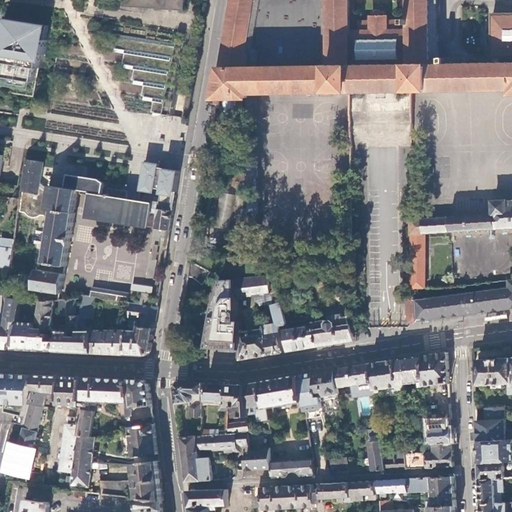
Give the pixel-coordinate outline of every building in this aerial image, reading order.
[(183,10),(183,0),(121,0),(121,6),(183,10)] [(187,0),(187,12),(200,13),(201,0),(187,0)] [(511,200),(494,202),(495,212),(489,213),(489,215),(409,220),(410,236),(426,234),(511,228),(511,64),(502,65),(502,63),(494,63),(494,65),(448,66),(448,64),(441,64),(441,66),(437,66),(430,66),(429,0),(231,0),(220,68),(218,68),(214,101),(215,101),(214,105),(222,104),(222,101),(244,101),(244,98),(247,98),(247,96),(258,95),(349,94),(411,94),(504,90),(505,95),(511,95),(511,200)] [(429,0),(430,66),(437,66),(436,0),(429,0)] [(511,13),(491,14),(491,17),(511,17),(511,53),(492,54),(492,57),(511,56),(511,13)] [(511,17),(491,17),(492,54),(511,53),(511,17)] [(10,34),(13,20),(7,19),(5,33),(10,34)] [(43,39),(45,25),(13,20),(10,34),(5,33),(2,49),(5,49),(3,63),(7,63),(5,78),(10,79),(28,81),(34,82),(36,68),(40,69),(42,55),(46,55),(49,40),(43,39)] [(195,76),(181,73),(187,34),(105,20),(103,32),(106,33),(105,36),(115,38),(113,48),(116,49),(115,52),(125,53),(123,64),(126,65),(126,68),(135,70),(133,80),(136,81),(136,84),(145,86),(143,96),(146,97),(146,100),(155,102),(153,112),(156,113),(156,116),(165,118),(165,115),(174,116),(179,84),(183,85),(182,93),(192,95),(195,76)] [(43,39),(49,40),(51,26),(45,25),(43,39)] [(244,98),(244,101),(247,211),(259,211),(258,95),(247,96),(247,98),(244,98)] [(50,196),(51,189),(42,182),(45,162),(27,159),(21,192),(50,196)] [(141,191),(156,193),(161,162),(146,159),(141,191)] [(166,163),(160,203),(154,202),(153,204),(153,208),(174,211),(181,166),(166,163)] [(66,188),(103,194),(105,182),(99,179),(67,174),(66,188)] [(128,199),(129,191),(110,188),(108,197),(103,196),(103,194),(66,188),(52,186),(51,189),(50,196),(21,192),(19,212),(26,213),(28,216),(29,217),(32,218),(35,218),(37,217),(40,216),(41,216),(47,216),(48,209),(54,210),(51,228),(44,227),(42,243),(49,244),(46,263),(45,270),(39,269),(36,289),(63,293),(67,273),(66,273),(67,266),(68,266),(71,245),(73,234),(76,213),(79,192),(91,195),(88,217),(150,227),(150,226),(156,227),(156,229),(171,231),(174,211),(153,208),(153,204),(128,199)] [(236,195),(220,192),(214,227),(230,230),(236,195)] [(426,288),(426,234),(410,236),(409,289),(414,288),(426,288)] [(1,247),(0,246),(0,267),(12,269),(15,240),(2,238),(1,247)] [(269,293),(265,275),(236,279),(237,290),(238,298),(254,295),(268,293),(269,293)] [(225,349),(239,349),(242,333),(242,321),(239,321),(236,279),(217,282),(214,296),(209,307),(202,350),(208,349),(225,349)] [(511,279),(508,280),(508,287),(413,300),(415,323),(511,309),(511,279)] [(131,284),(131,290),(151,292),(152,286),(131,284)] [(96,297),(129,302),(129,297),(114,295),(115,290),(98,287),(98,291),(93,291),(92,296),(96,297)] [(142,304),(151,305),(153,294),(143,293),(142,304)] [(257,307),(272,303),(273,305),(272,306),(272,308),(271,310),(273,316),(275,317),(277,324),(274,325),(275,330),(281,329),(281,327),(288,326),(288,324),(287,322),(280,297),(274,299),(270,299),(268,293),(254,295),(257,307)] [(96,297),(92,296),(83,294),(81,316),(81,319),(88,320),(89,316),(94,316),(96,297)] [(16,349),(22,301),(9,298),(4,348),(10,349),(16,349)] [(77,316),(76,298),(61,300),(61,316),(70,316),(77,316)] [(53,331),(56,301),(56,300),(42,302),(41,304),(40,316),(38,326),(37,325),(34,350),(43,350),(53,351),(56,351),(58,342),(54,341),(50,341),(51,335),(49,334),(49,330),(53,331)] [(415,323),(413,300),(404,302),(405,327),(408,326),(415,323)] [(40,316),(41,304),(22,301),(16,349),(34,350),(37,325),(37,323),(23,322),(25,313),(40,316)] [(152,351),(159,307),(151,305),(142,304),(131,302),(130,319),(140,321),(139,333),(133,332),(134,329),(129,329),(129,332),(127,355),(134,355),(147,356),(152,351)] [(337,344),(356,341),(349,317),(346,318),(345,314),(332,316),(333,321),(329,321),(329,320),(313,323),(314,326),(319,347),(337,344)] [(81,323),(81,319),(81,316),(77,316),(70,316),(70,326),(61,326),(61,335),(58,342),(56,351),(61,351),(76,352),(94,353),(94,330),(80,329),(81,323)] [(276,354),(285,353),(283,340),(281,329),(275,330),(274,325),(264,326),(264,329),(269,355),(276,354)] [(303,350),(319,347),(314,326),(286,331),(287,339),(290,352),(303,350)] [(264,329),(252,332),(252,358),(256,358),(269,355),(264,329)] [(109,354),(127,355),(129,332),(94,330),(94,353),(109,354)] [(252,332),(242,333),(239,349),(239,361),(252,358),(252,332)] [(435,354),(423,356),(425,385),(437,384),(437,387),(450,385),(449,368),(448,352),(435,354)] [(425,385),(423,356),(409,358),(397,360),(399,386),(400,389),(404,389),(407,383),(417,382),(421,387),(425,386),(425,385)] [(511,357),(479,359),(480,384),(508,382),(509,393),(511,393),(511,357)] [(399,386),(397,360),(384,362),(372,364),(376,392),(383,391),(383,388),(399,386)] [(339,387),(353,385),(355,397),(376,393),(376,392),(372,364),(353,367),(336,369),(339,387)] [(340,400),(339,387),(336,369),(324,371),(315,373),(319,397),(320,397),(320,399),(323,399),(323,401),(330,400),(330,401),(340,400)] [(0,422),(7,423),(15,423),(16,421),(26,423),(38,374),(26,373),(15,373),(0,372),(0,422)] [(304,401),(307,420),(325,417),(323,401),(323,399),(320,399),(320,397),(319,397),(315,373),(306,374),(300,375),(304,401)] [(28,474),(49,391),(57,391),(63,391),(62,407),(67,408),(67,405),(80,406),(85,407),(87,376),(59,375),(38,374),(26,423),(14,471),(28,474)] [(304,401),(300,375),(278,379),(262,382),(268,407),(304,401)] [(104,377),(87,376),(85,407),(82,426),(80,435),(93,436),(96,411),(92,411),(93,405),(89,404),(89,401),(126,403),(128,417),(129,420),(135,419),(134,408),(131,379),(104,377)] [(137,379),(131,379),(134,408),(154,405),(152,393),(151,385),(146,380),(137,379)] [(191,416),(204,416),(204,404),(204,400),(204,383),(180,382),(176,386),(177,397),(178,404),(189,402),(189,407),(192,407),(191,416)] [(270,419),(268,407),(262,382),(253,383),(246,385),(249,413),(258,411),(260,421),(270,419)] [(230,407),(230,384),(218,383),(204,383),(204,400),(221,401),(221,404),(221,410),(230,410),(230,407)] [(249,413),(246,385),(244,385),(236,384),(230,384),(230,407),(236,407),(236,408),(238,408),(238,417),(250,416),(249,413)] [(399,389),(400,389),(399,386),(383,388),(383,391),(384,396),(399,393),(399,389)] [(154,405),(134,408),(135,419),(155,416),(154,405)] [(427,418),(427,427),(433,426),(434,444),(435,444),(453,442),(452,424),(452,417),(427,418)] [(249,431),(251,431),(250,421),(229,423),(229,427),(229,433),(236,432),(249,431)] [(80,435),(82,426),(77,425),(68,424),(62,471),(75,472),(77,460),(80,435)] [(158,446),(156,424),(131,426),(135,457),(159,454),(158,446)] [(229,427),(203,429),(203,435),(229,433),(229,427)] [(248,446),(249,431),(236,432),(237,448),(248,446)] [(229,433),(203,435),(196,436),(198,451),(201,451),(237,449),(237,448),(236,432),(229,433)] [(374,471),(387,470),(384,452),(382,434),(370,436),(372,454),(374,471)] [(93,436),(80,435),(77,460),(94,462),(98,437),(93,436)] [(198,451),(196,436),(182,437),(184,460),(199,459),(199,455),(202,455),(201,451),(198,451)] [(511,438),(478,441),(479,448),(479,464),(511,462),(511,438)] [(454,450),(453,442),(435,444),(435,452),(429,453),(430,467),(455,466),(454,450)] [(39,451),(48,454),(49,448),(40,445),(39,451)] [(405,450),(384,452),(387,470),(407,469),(406,454),(405,450)] [(273,469),(273,462),(273,451),(248,453),(246,471),(273,469)] [(415,454),(406,454),(407,469),(417,468),(430,467),(429,453),(415,454)] [(364,454),(348,455),(351,472),(365,471),(364,454)] [(372,454),(364,454),(365,471),(369,471),(374,471),(372,454)] [(348,455),(331,456),(333,473),(351,472),(348,455)] [(199,459),(184,460),(187,481),(214,480),(211,458),(199,459)] [(298,472),(302,475),(317,474),(315,459),(273,462),(273,469),(274,476),(287,476),(290,472),(298,472)] [(75,472),(73,484),(91,487),(94,462),(77,460),(75,472)] [(161,468),(160,461),(137,464),(138,471),(141,497),(165,499),(162,478),(161,468)] [(511,477),(511,462),(479,464),(480,469),(480,479),(503,478),(511,477)] [(33,473),(31,485),(43,487),(45,475),(33,473)] [(50,474),(48,488),(59,490),(60,483),(61,476),(50,474)] [(456,487),(455,476),(432,477),(433,491),(434,502),(431,502),(431,507),(457,505),(456,496),(456,487)] [(432,477),(409,479),(410,492),(433,491),(432,477)] [(504,492),(503,478),(480,479),(481,489),(482,503),(502,502),(502,492),(504,492)] [(410,492),(409,479),(396,479),(380,480),(381,493),(401,491),(401,492),(410,492)] [(339,483),(322,484),(323,499),(349,497),(349,499),(351,499),(351,501),(364,500),(364,502),(367,502),(367,499),(378,499),(377,480),(363,481),(339,483)] [(130,481),(102,481),(103,493),(130,496),(130,481)] [(72,492),(73,485),(60,483),(59,490),(72,492)] [(263,507),(263,510),(314,507),(314,504),(319,503),(319,492),(314,493),(314,484),(306,484),(282,486),(261,487),(262,495),(257,495),(258,507),(263,507)] [(200,490),(188,491),(190,508),(213,506),(213,509),(219,509),(219,506),(229,506),(228,489),(200,490)] [(139,497),(140,511),(166,511),(166,506),(165,499),(141,497),(139,497)] [(25,511),(49,511),(51,504),(27,500),(25,511)] [(394,511),(393,501),(382,501),(382,511),(416,511),(416,510),(394,511)] [(506,502),(502,502),(482,503),(482,509),(482,511),(508,511),(508,504),(506,502)]
